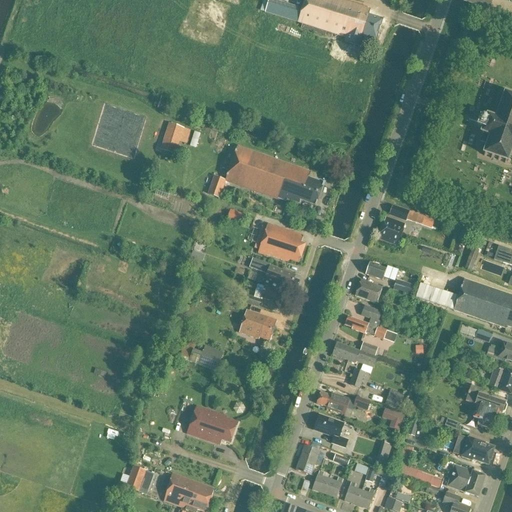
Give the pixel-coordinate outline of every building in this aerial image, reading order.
[(375,42),(381,22),(368,18),(370,11),(335,0),(304,0),(301,11),(273,2),(268,15),(302,25),(300,30),(325,37),(326,33),(346,40),(348,38),(360,42),(362,38),(375,42)] [(511,6),(498,2),(498,0),(464,0),(463,3),(511,20),(511,6)] [(511,95),(503,92),(494,118),(486,115),(484,121),(480,119),(477,128),(481,130),(480,133),(481,134),(481,135),(482,135),(481,136),(482,137),(480,143),(485,145),(481,156),(508,166),(511,155),(511,95)] [(183,130),(168,126),(161,151),(175,155),(183,130)] [(316,208),(324,185),(308,180),(310,174),(237,148),(225,183),(214,179),(208,196),(219,200),(225,183),(279,202),(279,200),(286,203),(287,201),(299,205),(300,202),(316,208)] [(409,213),(392,208),(389,217),(406,223),(409,213)] [(245,217),(230,211),(227,219),(243,225),(245,217)] [(397,248),(405,226),(385,219),(378,240),(397,248)] [(303,238),(268,226),(262,243),(258,254),(265,257),(266,256),(288,263),(289,261),(298,265),(305,247),(300,245),(303,238)] [(196,241),(193,251),(201,253),(204,242),(196,241)] [(511,252),(498,248),(493,261),(511,267),(511,275),(509,285),(511,286),(511,252)] [(479,252),(472,249),(464,270),(471,273),(479,252)] [(271,269),(272,266),(254,260),(251,269),(269,275),(267,282),(279,286),(280,284),(290,288),(294,277),(271,269)] [(386,271),(369,265),(365,276),(382,282),(383,279),(393,282),(394,278),(395,274),(386,271)] [(250,271),(248,279),(256,281),(258,274),(250,271)] [(425,280),(421,295),(429,297),(432,282),(425,280)] [(376,305),(382,289),(361,281),(355,298),(376,305)] [(511,297),(464,281),(458,299),(454,312),(465,316),(506,330),(507,328),(511,329),(511,297)] [(403,286),(395,284),(392,292),(410,297),(413,287),(403,284),(403,286)] [(261,300),(270,303),(270,301),(282,304),(284,296),(257,287),(253,299),(247,297),(245,305),(258,309),(261,300)] [(371,321),(369,326),(378,329),(380,323),(378,323),(381,314),(365,308),(361,317),(371,321)] [(270,343),(277,322),(246,312),(239,334),(259,341),(259,339),(270,343)] [(378,329),(369,326),(348,319),(345,327),(354,331),(355,332),(365,336),(365,334),(383,341),(387,333),(378,330),(378,329)] [(489,345),(492,336),(478,331),(475,340),(489,345)] [(375,358),(378,350),(363,344),(360,352),(375,358)] [(511,364),(511,347),(502,344),(497,359),(511,364)] [(374,366),(376,359),(359,352),(359,353),(337,345),(332,357),(355,365),(356,363),(357,359),(374,366)] [(490,356),(497,358),(499,348),(492,347),(490,356)] [(223,355),(204,348),(202,354),(193,351),(188,364),(217,373),(223,355)] [(506,373),(495,369),(494,369),(488,387),(500,391),(499,392),(510,397),(511,392),(511,373),(506,371),(506,373)] [(359,390),(365,374),(354,370),(349,387),(359,390)] [(472,379),(459,375),(457,381),(470,386),(472,379)] [(505,414),(506,408),(505,405),(480,396),(481,391),(471,388),(466,403),(478,407),(473,420),(479,422),(477,426),(487,430),(489,425),(494,427),(499,414),(501,415),(505,414)] [(389,391),(385,403),(398,408),(402,396),(389,391)] [(331,397),(320,394),(316,406),(327,409),(327,410),(345,416),(349,401),(332,395),(331,397)] [(356,399),(353,408),(367,413),(370,404),(356,399)] [(225,420),(226,418),(197,409),(187,435),(219,446),(221,441),(230,444),(237,424),(225,420)] [(345,450),(348,442),(339,439),(344,425),(319,417),(314,432),(334,439),(332,445),(345,450)] [(419,421),(412,419),(407,436),(414,438),(419,421)] [(455,431),(458,425),(447,421),(444,427),(455,431)] [(176,423),(172,434),(183,438),(187,427),(176,423)] [(482,443),(468,439),(461,459),(472,463),(472,461),(488,467),(494,449),(481,445),(482,443)] [(382,443),(378,464),(388,466),(392,445),(382,443)] [(315,465),(315,463),(317,457),(319,452),(304,447),(300,460),(315,465)] [(394,476),(439,491),(443,482),(408,469),(413,450),(403,448),(394,476)] [(350,461),(335,456),(332,463),(347,469),(350,461)] [(320,465),(315,463),(315,465),(300,460),(296,472),(310,477),(314,466),(319,468),(320,465)] [(360,475),(362,468),(357,466),(354,473),(360,475)] [(477,499),(485,478),(455,467),(447,489),(477,499)] [(153,476),(133,469),(126,489),(146,496),(153,476)] [(372,484),(376,471),(370,469),(365,482),(372,484)] [(312,491),(324,496),(329,481),(322,478),(323,475),(319,473),(317,477),(312,491)] [(388,475),(383,474),(380,484),(385,486),(388,475)] [(199,511),(206,511),(214,490),(172,475),(164,503),(186,511),(186,510),(190,511),(193,511),(194,510),(199,511)] [(336,483),(329,481),(324,496),(336,500),(342,485),(341,485),(343,481),(338,480),(336,483)] [(344,503),(356,507),(361,492),(354,490),(356,486),(351,484),(349,488),(344,503)] [(436,497),(438,491),(427,487),(425,492),(436,497)] [(361,492),(356,507),(368,511),(374,497),(373,497),(375,493),(370,491),(369,495),(361,492)] [(468,511),(470,510),(458,506),(460,500),(446,495),(443,505),(453,508),(451,511),(468,511)] [(391,511),(399,511),(402,505),(387,499),(384,509),(391,511)]
